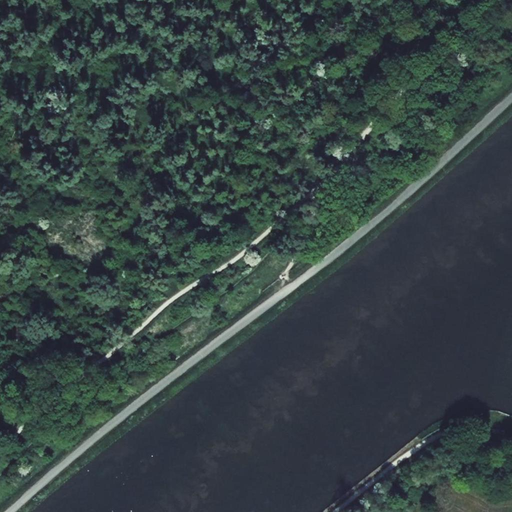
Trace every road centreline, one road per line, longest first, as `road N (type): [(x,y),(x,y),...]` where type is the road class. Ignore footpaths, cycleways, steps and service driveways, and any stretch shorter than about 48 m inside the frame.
road 1 (unknown): [(0,477),(250,276),(273,255),(281,221)]
road 2 (unknown): [(511,54),(420,150),(346,205),(324,186)]
